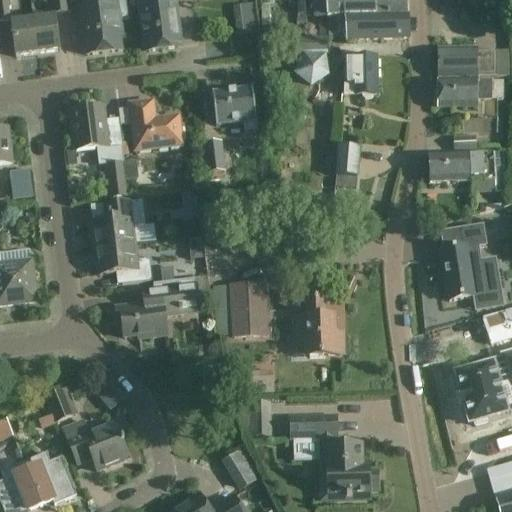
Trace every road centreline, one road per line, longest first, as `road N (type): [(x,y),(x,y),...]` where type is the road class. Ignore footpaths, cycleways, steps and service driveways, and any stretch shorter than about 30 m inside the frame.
road 1 (residential): [(431,511),(396,297),(398,211),(425,89),(419,0)]
road 2 (residential): [(75,336),(43,87)]
road 3 (residential): [(75,336),(133,381),(162,462),(156,487),(111,511)]
road 4 (residential): [(43,87),(188,67)]
